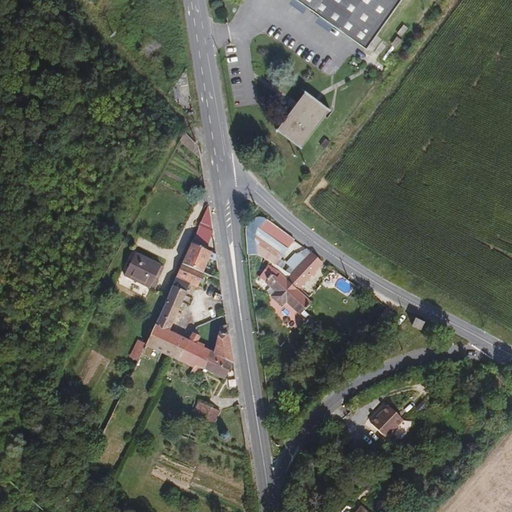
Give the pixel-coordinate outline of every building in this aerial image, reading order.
[(300,0),(365,51),(402,0),(300,0)] [(188,114),(180,62),(161,86),(188,114)] [(308,93),(278,132),(301,149),(331,110),(317,99),(308,93)] [(319,149),(324,153),(330,146),(324,142),(319,149)] [(293,240),(266,220),(257,227),(287,249),(293,240)] [(279,259),(287,249),(257,227),(252,240),(254,242),(279,259)] [(279,259),(254,242),(256,252),(275,265),(279,259)] [(204,253),(186,244),(176,266),(196,274),(204,253)] [(285,270),(297,276),(315,254),(307,247),(294,254),(286,263),(289,267),(285,270)] [(299,297),(327,263),(321,258),(315,254),(297,276),(285,270),(269,262),(265,270),(274,277),(272,283),(274,285),(269,294),(281,307),(287,302),(300,315),(311,304),(307,301),(305,302),(299,297)] [(122,280),(148,291),(158,268),(131,257),(122,280)] [(183,288),(218,302),(215,283),(196,274),(176,266),(140,348),(166,358),(174,361),(182,342),(165,333),(183,288)] [(423,323),(415,319),(412,325),(420,329),(423,323)] [(191,335),(186,332),(182,342),(174,361),(198,371),(220,381),(228,361),(223,328),(214,330),(204,350),(189,344),(191,335)] [(199,424),(205,410),(193,404),(186,417),(199,424)] [(383,439),(400,421),(386,407),(368,424),(383,439)] [(205,410),(199,424),(207,428),(214,414),(205,410)]
